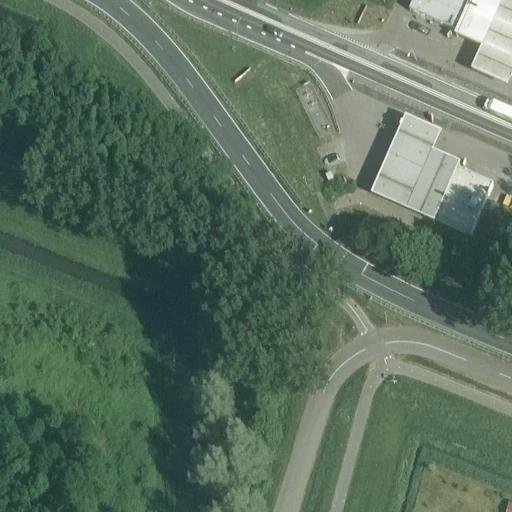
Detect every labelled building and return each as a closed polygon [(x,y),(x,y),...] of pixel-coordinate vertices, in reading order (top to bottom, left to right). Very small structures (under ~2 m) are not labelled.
[(428,0),(422,14),(461,31),(474,0),(428,0)] [(511,80),(511,0),(474,0),(461,31),(458,36),(483,47),(472,72),(509,88),(511,80)] [(434,221),(457,171),(460,163),(434,152),(443,133),(407,117),(372,195),(433,223),(434,221)] [(434,221),(471,238),(494,188),(457,171),(434,221)] [(327,179),(329,185),(335,182),(332,176),(327,179)]
